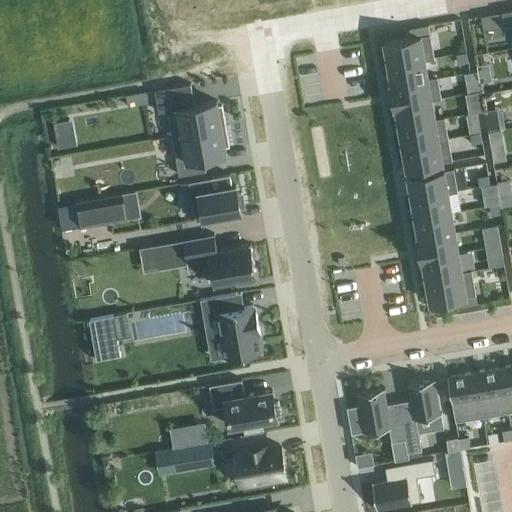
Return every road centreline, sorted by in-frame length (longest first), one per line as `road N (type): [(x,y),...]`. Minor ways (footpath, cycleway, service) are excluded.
road 1 (residential): [(264,31),(320,357)]
road 2 (residential): [(320,357),(511,324)]
road 3 (residential): [(264,31),(441,0)]
road 4 (residential): [(320,357),(346,511)]
